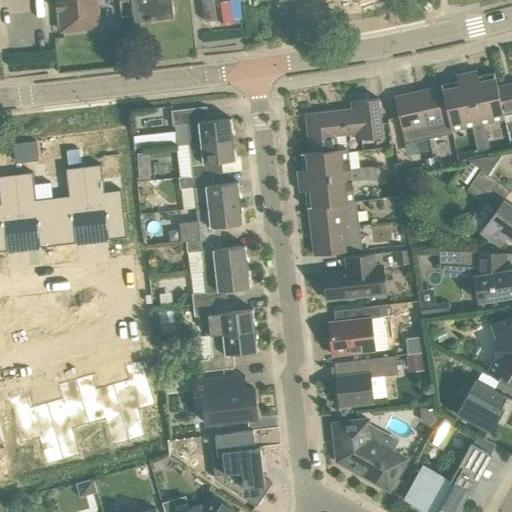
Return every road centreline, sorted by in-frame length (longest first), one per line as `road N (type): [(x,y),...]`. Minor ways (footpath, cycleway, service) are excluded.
road 1 (residential): [(309,490),(288,380),(282,244),(270,224),(256,68)]
road 2 (secondary): [(256,68),(511,20)]
road 3 (secondary): [(0,99),(256,68)]
road 4 (residential): [(120,324),(0,359)]
